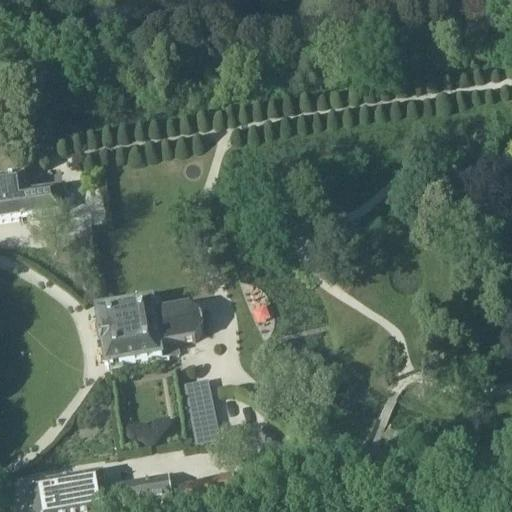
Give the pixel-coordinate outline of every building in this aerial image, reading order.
[(25,179),(0,182),(0,225),(62,216),(58,193),(28,197),(25,179)] [(154,306),(97,315),(107,372),(170,361),(169,359),(180,357),(178,347),(196,344),(204,333),(202,320),(191,312),(156,318),(154,306)] [(110,511),(104,477),(31,490),(35,511),(110,511)] [(168,480),(124,488),(127,510),(171,503),(168,480)] [(234,481),(182,492),(186,511),(207,511),(240,504),(234,481)]
